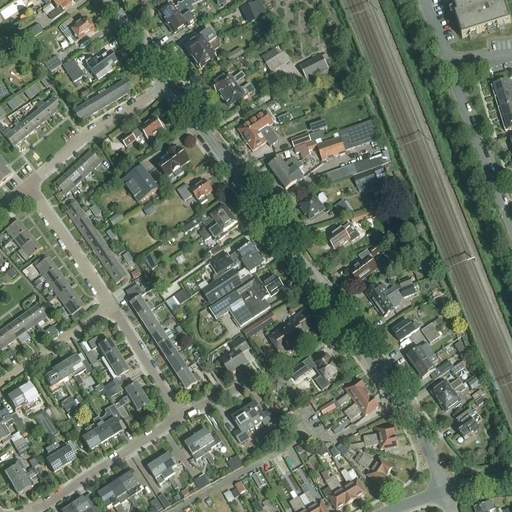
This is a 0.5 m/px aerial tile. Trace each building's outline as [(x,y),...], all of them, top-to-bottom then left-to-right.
[(18,0),(11,5),(5,8),(9,14),(15,11),(15,12),(31,2),(29,0),(18,0)] [(53,0),(51,2),(56,9),(47,15),(52,21),(63,12),(62,10),(68,6),(66,2),(69,0),(53,0)] [(186,0),(181,4),(178,4),(178,6),(173,9),(169,4),(157,13),(165,24),(188,8),(192,6),(204,0),(186,0)] [(462,39),(511,24),(503,1),(501,2),(500,0),(463,0),(453,3),(457,16),(455,17),(462,39)] [(260,2),(241,12),(248,26),(268,17),(260,2)] [(192,14),(196,11),(192,6),(188,8),(165,24),(173,34),(185,26),(188,29),(198,23),(192,14)] [(70,19),(58,28),(66,39),(69,37),(74,43),(77,41),(78,41),(80,40),(81,40),(83,38),(83,37),(93,30),(91,29),(92,27),(90,25),(89,25),(84,19),(75,25),(70,19)] [(39,25),(15,40),(20,47),(43,32),(39,25)] [(189,56),(190,57),(191,58),(207,47),(214,41),(216,40),(208,29),(199,36),(184,47),(187,52),(187,54),(189,56)] [(209,49),(211,48),(214,52),(219,48),(214,41),(207,47),(191,58),(199,69),(215,58),(209,49)] [(230,63),(245,54),(241,49),(226,58),(230,63)] [(265,64),(279,56),(275,51),(262,59),(265,64)] [(97,61),(96,59),(87,66),(98,81),(112,71),(110,67),(116,62),(109,52),(97,61)] [(265,64),(271,73),(290,61),(284,52),(279,56),(265,64)] [(321,56),(299,67),(307,81),(329,70),(321,56)] [(47,64),(45,65),(50,73),(51,74),(63,66),(57,58),(54,60),(53,58),(46,63),(47,64)] [(85,77),(74,61),(63,67),(74,84),(85,77)] [(244,77),(241,73),(234,77),(236,80),(234,81),(232,79),(230,80),(226,74),(210,86),(215,93),(217,92),(220,95),(234,85),(244,77)] [(122,82),(73,112),(80,123),(130,93),(129,91),(131,89),(125,78),(121,80),(122,82)] [(52,86),(47,79),(42,83),(47,89),(52,86)] [(495,98),(511,93),(511,86),(510,88),(508,81),(491,87),(495,98)] [(254,91),(253,89),(249,84),(239,91),(234,85),(220,95),(220,96),(220,98),(222,101),(224,101),(228,108),(240,99),(241,101),(254,91)] [(35,87),(25,94),(30,100),(40,93),(35,87)] [(511,93),(495,98),(498,109),(511,105),(511,93)] [(18,98),(8,105),(13,111),(22,104),(18,98)] [(45,106),(41,102),(35,107),(39,111),(47,121),(59,111),(57,109),(59,107),(56,104),(58,102),(55,99),(54,100),(53,99),(45,106)] [(502,121),(511,117),(511,105),(498,109),(502,121)] [(35,130),(47,121),(39,111),(27,120),(35,130)] [(266,127),(269,128),(270,129),(274,125),(265,112),(252,121),(238,131),(245,142),(257,133),(266,127)] [(291,121),(289,114),(277,119),(280,126),(291,121)] [(511,117),(502,121),(505,132),(511,129),(511,117)] [(131,134),(122,141),(127,148),(136,141),(135,140),(144,134),(148,141),(162,130),(162,129),(162,127),(160,125),(158,125),(154,119),(145,126),(144,124),(138,128),(139,129),(132,135),(131,134)] [(25,139),(35,130),(27,120),(21,126),(18,122),(14,126),(17,129),(25,139)] [(372,122),(339,133),(340,138),(316,146),(322,162),(346,154),(345,152),(378,141),(372,122)] [(277,139),(270,129),(269,128),(266,127),(257,133),(245,142),(253,152),(266,143),(270,147),(276,143),(277,139)] [(25,139),(17,129),(12,133),(10,130),(3,136),(13,149),(25,139)] [(323,130),(292,140),(295,148),(326,137),(323,130)] [(297,154),(301,153),(309,150),(307,144),(295,149),(297,154)] [(168,156),(169,158),(158,167),(167,179),(173,174),(176,178),(183,173),(180,169),(189,162),(180,150),(176,153),(174,151),(168,156)] [(311,155),(309,150),(301,153),(304,160),(311,155)] [(94,170),(102,163),(91,152),(83,159),(94,170)] [(296,166),(300,163),(296,157),(285,166),(280,159),(268,168),(278,180),(296,166)] [(320,187),(329,184),(383,165),(380,157),(326,175),(317,178),(320,187)] [(83,159),(74,168),(84,179),(94,170),(83,159)] [(0,184),(9,177),(4,170),(6,168),(1,163),(0,163),(0,184)] [(302,175),(296,166),(278,180),(285,190),(296,182),(297,183),(303,178),(303,176),(302,175)] [(160,190),(143,167),(123,182),(140,205),(160,190)] [(74,168),(65,176),(75,187),(84,179),(74,168)] [(381,168),(374,171),(377,180),(385,177),(381,168)] [(372,172),(354,178),(357,189),(363,188),(376,183),(372,172)] [(61,191),(65,196),(71,191),(74,194),(78,191),(75,187),(65,176),(55,185),(58,188),(56,190),(59,193),(61,191)] [(190,191),(187,186),(177,192),(185,203),(194,196),(200,206),(207,202),(205,198),(212,193),(205,183),(196,189),(195,187),(190,191)] [(94,189),(88,194),(91,197),(97,192),(94,189)] [(313,196),(298,207),(309,221),(323,210),(320,205),(327,200),(324,196),(326,195),(324,192),(318,196),(318,199),(316,200),(313,196)] [(354,212),(345,201),(336,207),(345,219),(354,212)] [(68,212),(66,213),(76,227),(86,219),(75,203),(73,204),(72,202),(68,205),(70,207),(66,209),(68,212)] [(158,211),(152,202),(143,208),(149,217),(158,211)] [(202,238),(216,227),(231,216),(228,212),(228,211),(226,208),(224,208),(223,206),(210,216),(211,218),(209,219),(203,224),(207,229),(200,234),(202,238)] [(375,211),(363,215),(365,221),(377,217),(375,211)] [(121,213),(110,220),(114,227),(126,219),(121,213)] [(187,234),(188,236),(203,224),(209,219),(206,215),(184,231),(187,234)] [(205,242),(215,235),(219,241),(238,227),(237,226),(237,224),(236,221),(234,221),(231,216),(216,227),(202,238),(205,242)] [(76,227),(84,239),(94,231),(86,219),(76,227)] [(13,241),(25,231),(17,222),(5,231),(13,241)] [(359,237),(350,224),(342,230),(340,228),(335,232),(336,234),(327,240),(331,245),(330,247),(332,250),(334,250),(335,251),(349,240),(351,243),(359,237)] [(20,250),(32,240),(25,231),(13,241),(20,250)] [(102,243),(94,231),(84,239),(92,250),(102,243)] [(32,240),(20,250),(28,259),(40,250),(32,240)] [(92,250),(100,262),(111,255),(102,243),(92,250)] [(219,280),(234,270),(242,264),(251,257),(254,261),(260,256),(251,244),(229,259),(226,255),(210,266),(219,280)] [(216,256),(225,250),(222,246),(213,251),(216,256)] [(122,247),(115,251),(119,256),(125,251),(122,247)] [(357,265),(358,266),(349,273),(357,284),(376,270),(378,271),(379,272),(383,269),(383,267),(377,259),(373,262),(371,260),(380,254),(376,248),(367,254),(366,252),(359,257),(362,261),(357,265)] [(129,253),(123,257),(126,261),(132,257),(129,253)] [(100,262),(108,274),(119,266),(111,255),(100,262)] [(159,267),(151,255),(145,259),(153,271),(159,267)] [(221,300),(221,301),(236,290),(251,280),(249,276),(256,271),(256,270),(265,263),(260,256),(254,261),(251,257),(242,264),(234,270),(219,280),(201,291),(212,306),(221,300)] [(41,263),(35,268),(43,277),(55,268),(48,259),(45,261),(43,259),(40,261),(41,263)] [(434,267),(432,260),(425,262),(428,270),(434,267)] [(127,278),(119,266),(108,274),(116,285),(127,278)] [(43,277),(50,287),(62,278),(55,268),(43,277)] [(16,275),(11,270),(6,274),(11,280),(16,275)] [(138,271),(131,275),(134,280),(141,276),(138,271)] [(251,280),(236,290),(221,301),(221,300),(212,306),(208,309),(217,322),(230,314),(240,329),(270,309),(264,301),(269,298),(270,299),(278,293),(278,292),(283,289),(275,277),(262,286),(256,277),(251,280)] [(70,290),(62,278),(50,287),(58,299),(70,290)] [(415,284),(413,280),(401,284),(403,289),(415,284)] [(389,291),(384,284),(378,289),(376,286),(366,294),(371,300),(370,301),(374,307),(396,292),(393,288),(389,291)] [(378,313),(379,312),(384,319),(394,311),(393,310),(398,307),(400,301),(405,299),(419,294),(415,285),(415,284),(403,289),(396,292),(374,307),(378,313)] [(139,290),(136,286),(125,293),(129,298),(140,291),(139,290)] [(58,299),(64,308),(77,298),(70,290),(58,299)] [(186,290),(167,303),(173,312),(192,299),(186,290)] [(129,298),(132,303),(130,304),(140,319),(150,312),(154,310),(150,304),(146,306),(140,298),(143,296),(141,294),(140,291),(129,298)] [(83,308),(77,298),(64,308),(71,317),(83,308)] [(28,313),(37,326),(42,322),(46,319),(47,318),(38,306),(28,313)] [(297,317),(267,337),(281,358),(308,340),(303,333),(314,325),(304,310),(296,316),(297,317)] [(149,333),(159,326),(150,312),(140,319),(149,333)] [(28,332),(37,326),(28,313),(19,320),(28,332)] [(274,314),(256,325),(261,333),(279,321),(274,314)] [(19,320),(8,327),(17,340),(28,332),(19,320)] [(408,322),(393,332),(400,343),(419,330),(415,324),(411,326),(408,322)] [(159,348),(169,341),(159,326),(149,333),(159,348)] [(422,333),(427,339),(437,332),(433,326),(422,333)] [(0,334),(8,346),(17,340),(8,327),(0,332),(0,334)] [(53,327),(44,333),(49,341),(58,335),(53,327)] [(442,339),(437,332),(427,339),(431,346),(442,339)] [(0,351),(8,346),(0,334),(0,351)] [(109,341),(102,345),(97,338),(88,344),(92,351),(98,348),(104,358),(116,351),(109,341)] [(235,353),(221,362),(230,375),(247,364),(241,354),(249,349),(242,339),(231,346),(235,353)] [(168,362),(178,355),(169,341),(159,348),(168,362)] [(415,369),(428,360),(420,349),(407,358),(415,369)] [(10,351),(5,355),(9,360),(14,357),(10,351)] [(110,368),(122,361),(116,351),(104,358),(102,360),(108,370),(110,368)] [(85,356),(91,366),(97,363),(90,352),(85,356)] [(177,376),(187,369),(178,355),(168,362),(177,376)] [(311,358),(289,374),(293,378),(295,382),(314,369),(320,378),(315,381),(322,392),(331,386),(327,380),(328,381),(332,378),(331,377),(340,371),(333,361),(331,362),(326,355),(314,363),(311,358)] [(428,360),(415,369),(423,381),(436,371),(431,365),(438,361),(435,356),(428,360)] [(73,376),(79,387),(83,384),(78,376),(85,372),(87,376),(93,372),(86,361),(80,364),(76,358),(65,364),(73,376)] [(209,370),(202,359),(197,363),(203,373),(209,370)] [(110,368),(117,379),(128,372),(122,361),(110,368)] [(445,375),(451,371),(456,368),(452,362),(441,369),(445,375)] [(100,368),(97,363),(91,366),(94,371),(100,368)] [(463,363),(456,368),(451,371),(455,376),(466,369),(463,363)] [(65,364),(54,371),(62,383),(73,376),(65,364)] [(177,376),(187,390),(197,384),(201,381),(196,374),(192,376),(187,369),(177,376)] [(65,388),(62,383),(54,371),(43,377),(51,389),(49,390),(52,396),(65,388)] [(289,374),(284,377),(288,382),(293,378),(289,374)] [(479,379),(471,384),(475,391),(483,385),(479,379)] [(351,399),(365,389),(358,380),(345,390),(348,394),(337,403),(340,407),(351,399)] [(450,387),(446,382),(445,383),(444,381),(439,385),(440,387),(431,394),(439,403),(463,386),(459,380),(450,387)] [(104,389),(107,394),(118,387),(115,382),(104,389)] [(276,394),(283,389),(278,382),(271,387),(276,394)] [(123,384),(118,387),(107,394),(110,400),(126,390),(123,384)] [(128,398),(119,403),(122,408),(131,402),(142,395),(136,384),(124,392),(128,398)] [(466,387),(464,385),(463,386),(439,403),(446,413),(454,406),(455,408),(460,404),(459,403),(461,402),(455,394),(457,392),(461,393),(465,390),(464,388),(466,387)] [(26,405),(37,398),(30,386),(19,392),(26,405)] [(365,389),(351,399),(355,404),(344,413),(347,417),(372,399),(365,389)] [(19,392),(8,399),(16,411),(22,407),(27,417),(32,414),(26,405),(19,392)] [(482,393),(473,399),(476,403),(485,396),(482,393)] [(142,395),(131,402),(137,413),(149,406),(142,395)] [(84,402),(81,398),(77,401),(74,403),(76,407),(79,405),(84,402)] [(365,417),(378,407),(372,399),(347,417),(350,421),(362,413),(365,417)] [(484,400),(477,405),(481,410),(488,405),(484,400)] [(69,406),(66,402),(62,405),(67,414),(77,407),(76,407),(74,403),(69,406)] [(334,403),(322,410),(325,417),(338,409),(334,403)] [(244,411),(255,428),(263,423),(266,428),(276,422),(269,411),(263,415),(255,404),(244,411)] [(111,439),(122,433),(117,425),(122,422),(116,411),(113,407),(104,412),(107,417),(100,422),(104,427),(111,439)] [(128,419),(121,408),(116,411),(122,422),(128,419)] [(49,409),(39,416),(42,420),(48,416),(47,416),(51,412),(49,409)] [(76,417),(79,422),(84,419),(78,409),(68,415),(71,420),(76,417)] [(479,429),(478,428),(479,417),(475,411),(473,412),(470,409),(455,421),(460,428),(457,430),(464,441),(473,434),(475,434),(477,433),(477,431),(479,429)] [(0,428),(3,427),(6,425),(12,421),(10,418),(5,410),(0,413),(0,428)] [(255,428),(244,411),(232,419),(239,430),(233,434),(240,445),(250,438),(247,433),(255,428)] [(15,415),(10,418),(12,421),(14,425),(15,427),(16,426),(21,424),(15,415)] [(37,423),(40,427),(51,421),(48,416),(42,420),(37,423)] [(98,419),(94,421),(99,430),(93,434),(100,446),(111,439),(104,427),(100,422),(98,419)] [(346,420),(333,430),(337,436),(350,426),(346,420)] [(40,427),(43,432),(54,426),(51,421),(40,427)] [(21,424),(16,426),(23,439),(29,436),(21,423),(21,424)] [(56,431),(54,426),(43,432),(49,441),(53,438),(51,434),(56,431)] [(3,446),(11,440),(3,427),(0,428),(0,443),(1,443),(3,446)] [(377,436),(368,438),(364,439),(365,444),(369,443),(395,438),(393,427),(376,430),(377,436)] [(80,437),(89,453),(100,446),(93,434),(89,429),(84,431),(86,434),(80,437)] [(207,431),(196,438),(207,455),(209,454),(212,452),(211,450),(222,443),(217,436),(212,439),(207,431)] [(204,461),(207,459),(212,467),(215,464),(209,454),(207,455),(196,438),(185,445),(196,462),(202,458),(204,461)] [(395,438),(369,443),(365,444),(365,448),(379,445),(380,451),(397,448),(395,438)] [(23,439),(14,445),(13,445),(16,450),(26,444),(23,439)] [(65,468),(75,461),(65,445),(60,448),(58,443),(52,447),(65,468)] [(315,447),(321,458),(329,453),(323,443),(315,447)] [(29,450),(26,444),(16,450),(16,451),(19,456),(29,450)] [(301,445),(296,448),(300,455),(305,452),(301,445)] [(48,454),(48,457),(52,458),(52,459),(46,463),(53,475),(65,468),(52,447),(46,450),(48,454)] [(342,460),(334,447),(328,451),(336,464),(342,460)] [(363,455),(360,453),(357,457),(365,462),(387,477),(393,468),(378,458),(375,463),(363,455)] [(176,483),(173,479),(177,476),(172,470),(178,467),(170,455),(159,462),(174,484),(176,483)] [(233,460),(239,470),(244,467),(238,457),(233,460)] [(357,457),(354,462),(358,464),(370,472),(367,476),(381,486),(387,477),(365,462),(357,457)] [(234,473),(239,470),(233,460),(228,463),(234,473)] [(5,474),(12,485),(28,476),(19,462),(11,467),(13,469),(5,474)] [(174,484),(159,462),(148,469),(160,487),(169,481),(172,486),(174,484)] [(47,479),(39,466),(33,469),(36,473),(35,473),(36,476),(40,483),(47,479)] [(303,487),(314,483),(307,466),(297,470),(303,487)] [(28,473),(29,475),(28,476),(12,485),(18,496),(34,487),(30,480),(36,476),(35,473),(36,473),(33,469),(28,473)] [(357,480),(352,483),(345,470),(340,473),(347,486),(356,500),(365,495),(357,480)] [(326,473),(321,475),(325,482),(330,479),(326,473)] [(266,484),(259,474),(254,477),(260,488),(266,484)] [(119,482),(131,499),(133,497),(142,492),(130,475),(119,482)] [(199,479),(205,489),(210,486),(204,476),(199,479)] [(345,506),(356,500),(347,486),(341,489),(334,477),(330,479),(345,506)] [(200,492),(205,489),(199,479),(195,482),(200,492)] [(329,489),(322,493),(326,499),(328,498),(336,511),(345,506),(330,479),(325,482),(329,489)] [(129,501),(132,505),(136,503),(133,497),(131,499),(119,482),(109,489),(121,506),(129,501)] [(240,496),(244,494),(247,492),(242,483),(239,485),(235,487),(240,496)] [(124,511),(121,506),(109,489),(98,496),(108,510),(113,507),(116,511),(124,511)] [(231,494),(235,500),(240,497),(236,491),(231,494)] [(304,495),(311,506),(314,511),(326,511),(320,501),(316,503),(310,492),(304,495)] [(172,508),(164,496),(159,499),(167,511),(172,508)] [(299,511),(314,511),(311,506),(306,510),(299,498),(294,501),(296,505),(299,511)] [(89,507),(84,500),(73,507),(76,511),(100,511),(94,503),(89,507)] [(152,503),(155,507),(150,511),(160,511),(164,510),(157,500),(152,503)] [(299,511),(296,505),(294,501),(290,503),(295,511),(299,511)] [(266,511),(264,508),(262,509),(258,502),(251,506),(255,511),(266,511)] [(494,510),(490,502),(474,508),(475,511),(498,511),(497,509),(494,510)]
